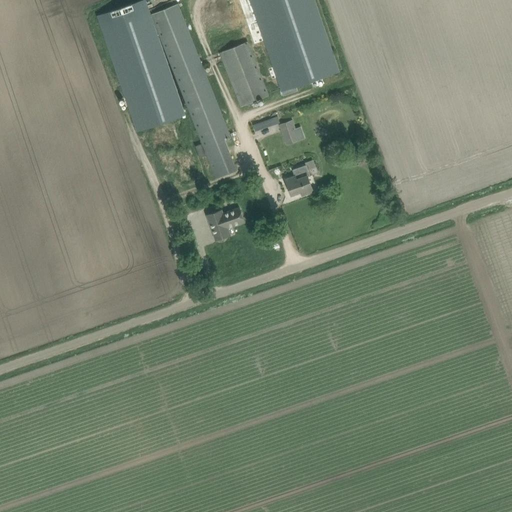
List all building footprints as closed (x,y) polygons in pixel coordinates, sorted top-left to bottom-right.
[(151,14),(146,0),(136,0),(98,13),(136,126),(184,110),(151,14)] [(252,0),(283,89),(341,69),(316,0),(252,0)] [(152,14),(192,120),(216,178),(237,170),(225,140),(232,137),(179,3),(152,14)] [(219,53),(241,107),(270,95),(248,41),(219,53)] [(254,129),(274,123),(272,118),(252,125),(254,129)] [(300,140),(296,128),(293,120),(280,124),(287,145),(300,140)] [(313,191),(308,176),(310,176),(306,165),(293,169),(296,176),(286,179),(291,195),(301,191),(302,195),(313,191)] [(208,214),(212,228),(216,240),(219,239),(231,235),(228,228),(245,222),(240,207),(233,210),(224,213),(222,209),(208,214)]
